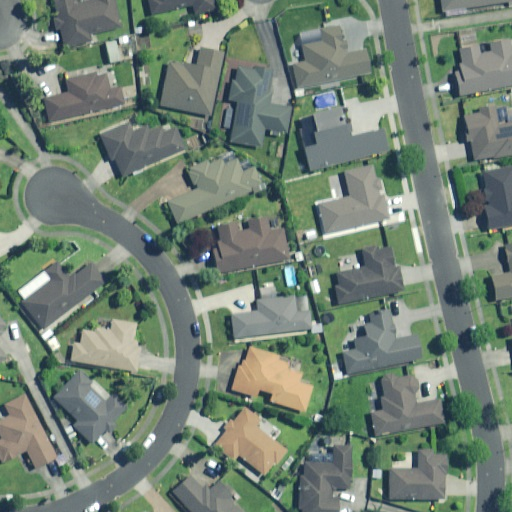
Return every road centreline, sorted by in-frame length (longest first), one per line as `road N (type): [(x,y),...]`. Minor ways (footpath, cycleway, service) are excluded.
road 1 (residential): [(490,511),(488,439),(445,286),(389,0)]
road 2 (residential): [(52,192),(138,239),(161,266),(186,335),(181,402),(167,433),(118,482),(60,511)]
